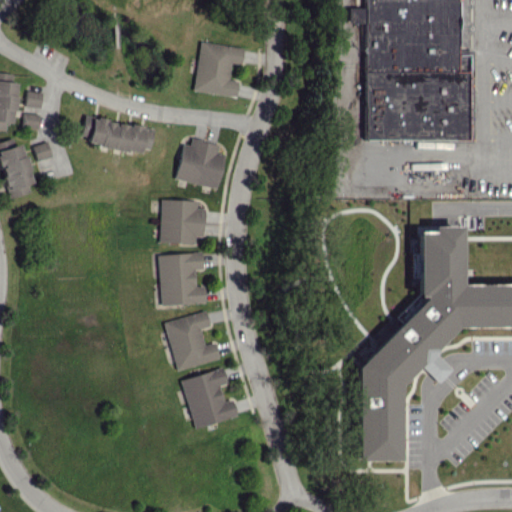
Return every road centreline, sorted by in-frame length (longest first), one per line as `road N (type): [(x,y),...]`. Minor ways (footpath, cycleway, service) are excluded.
road 1 (residential): [(293,499),(234,278),(239,186),(274,76),(270,0)]
road 2 (residential): [(0,42),(99,95),(258,126)]
